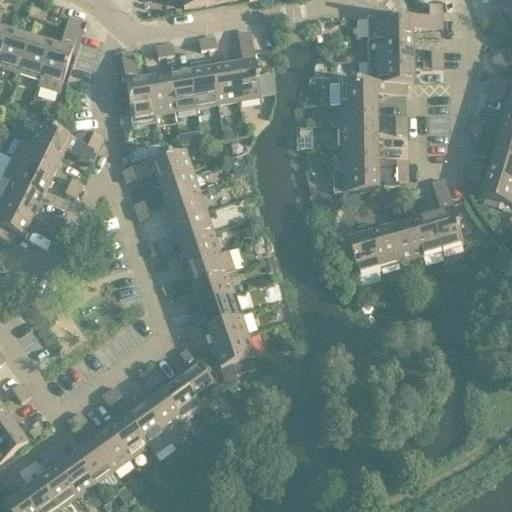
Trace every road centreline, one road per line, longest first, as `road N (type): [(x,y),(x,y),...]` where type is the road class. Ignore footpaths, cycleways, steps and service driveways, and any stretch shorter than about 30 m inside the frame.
road 1 (residential): [(0,342),(55,415),(164,342),(122,201)]
road 2 (residential): [(359,0),(141,37),(122,30)]
road 3 (residential): [(430,174),(453,158),(466,105),(470,57),(455,0)]
road 4 (residential): [(106,172),(61,256),(19,258),(0,293)]
road 5 (residential): [(122,30),(106,54),(100,93),(114,139),(106,172)]
